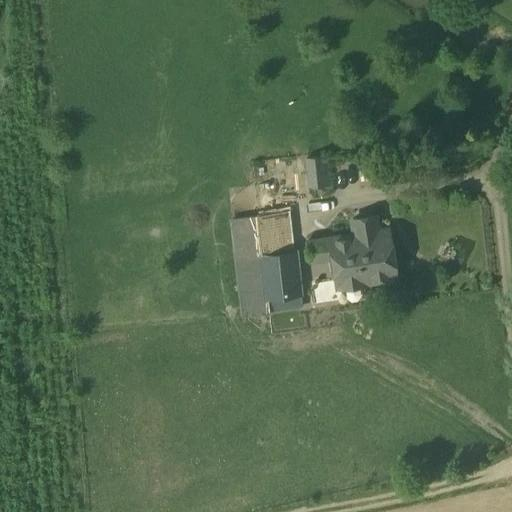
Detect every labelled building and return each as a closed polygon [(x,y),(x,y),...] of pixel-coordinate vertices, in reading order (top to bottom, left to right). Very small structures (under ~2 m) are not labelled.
[(327,155),(307,157),(310,187),(329,185),(327,155)] [(289,211),(232,219),(243,315),(254,313),(253,304),(267,302),(262,256),(265,256),(263,241),(292,237),(289,211)] [(352,218),(355,234),(377,231),(374,215),(352,218)] [(355,234),(308,242),(311,259),(331,256),(337,286),(396,276),(388,229),(377,231),(355,234)] [(292,237),(263,241),(265,256),(262,256),(267,302),(253,304),(254,313),(269,311),(269,310),(300,306),(294,251),(293,251),(292,237)]
